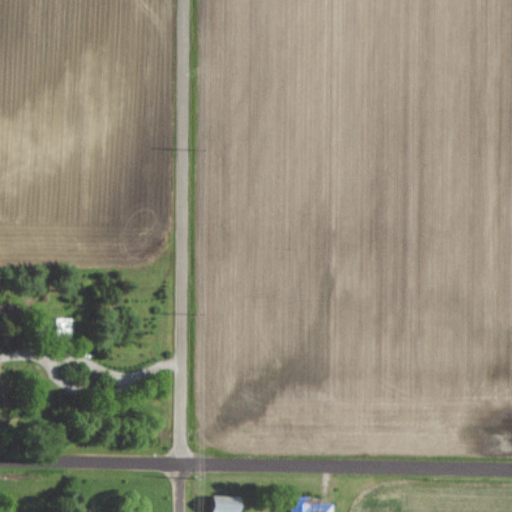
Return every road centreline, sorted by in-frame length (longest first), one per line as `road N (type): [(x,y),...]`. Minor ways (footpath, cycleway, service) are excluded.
road 1 (residential): [(0,457),(511,467)]
road 2 (residential): [(176,460),(177,0)]
